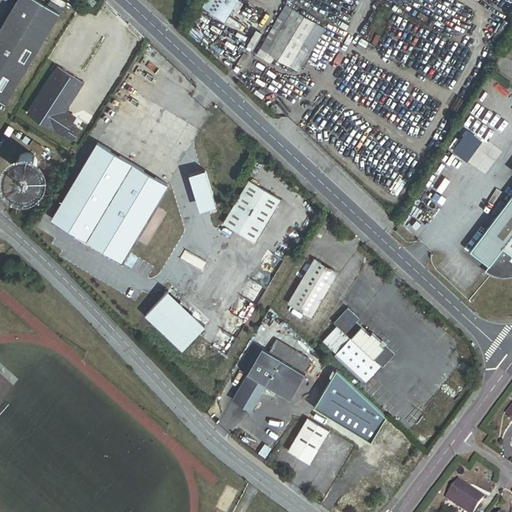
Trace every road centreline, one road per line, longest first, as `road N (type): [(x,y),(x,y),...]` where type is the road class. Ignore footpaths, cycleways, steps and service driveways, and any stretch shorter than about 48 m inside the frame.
road 1 (unclassified): [(511,359),(128,0)]
road 2 (tertiary): [(0,221),(217,442),(305,511)]
